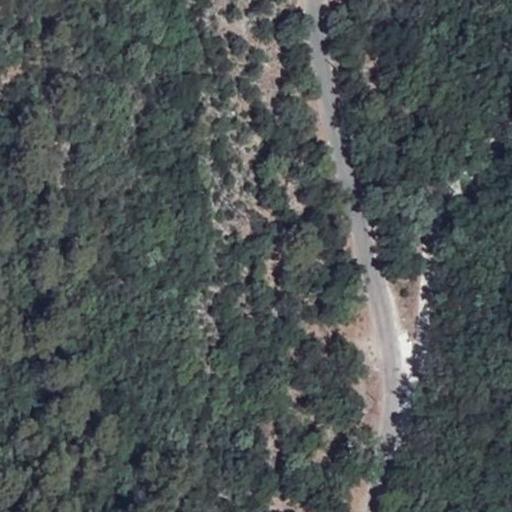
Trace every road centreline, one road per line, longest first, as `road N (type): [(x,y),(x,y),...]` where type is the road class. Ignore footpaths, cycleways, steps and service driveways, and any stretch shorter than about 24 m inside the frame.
road 1 (unclassified): [(329,0),(349,134),(406,368),(388,511)]
road 2 (track): [(511,120),(446,219),(427,352),(406,368)]
